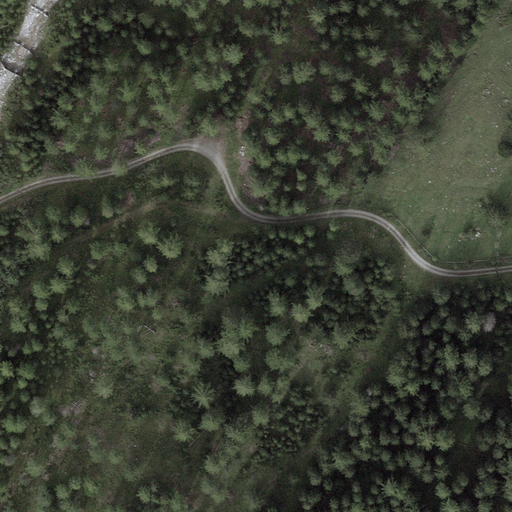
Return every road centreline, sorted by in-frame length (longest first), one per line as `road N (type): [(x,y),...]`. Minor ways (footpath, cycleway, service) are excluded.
road 1 (track): [(511,267),(430,270),(390,228),(361,216),(271,222),(249,213),(216,159),(198,147),(169,147),(0,203)]
road 2 (track): [(249,213),(170,202),(136,208),(68,241),(23,275),(0,305)]
